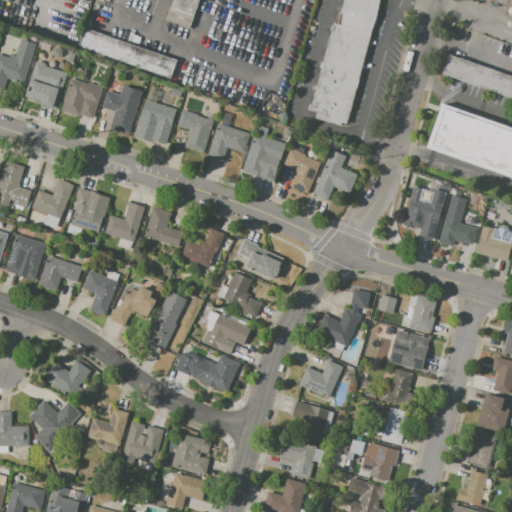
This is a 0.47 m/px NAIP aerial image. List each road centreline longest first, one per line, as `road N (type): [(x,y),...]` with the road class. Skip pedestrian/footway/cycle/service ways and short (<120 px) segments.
road 1 (residential): [(511,298),(368,258),(231,201),(0,127)]
road 2 (residential): [(229,511),(284,335),(380,191),(395,145)]
road 3 (residential): [(253,431),(148,386),(58,322),(0,304)]
road 4 (residential): [(478,289),(416,511)]
